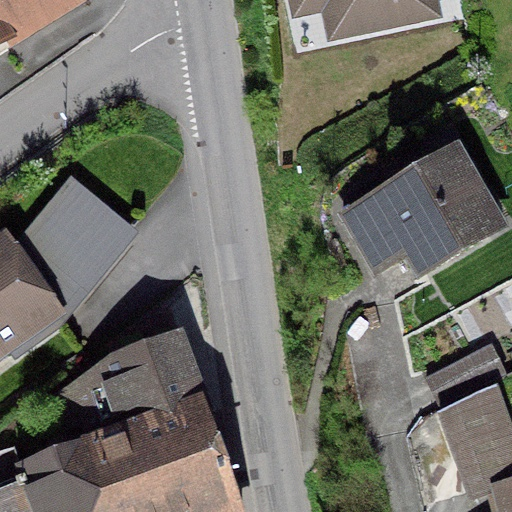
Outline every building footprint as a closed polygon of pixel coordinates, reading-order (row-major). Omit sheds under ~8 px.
[(0,0),(0,29),(46,0),(0,0)] [(321,0),(330,37),(428,17),(424,0),(321,0)] [(343,222),(358,248),(390,230),(415,274),(492,229),(451,160),(383,199),(373,182),(340,201),(350,218),(343,222)] [(86,194),(32,252),(0,271),(0,373),(79,324),(73,314),(139,243),(86,194)] [(235,511),(172,341),(109,363),(45,405),(55,434),(79,426),(88,448),(15,474),(19,483),(12,485),(14,491),(0,496),(0,511),(235,511)] [(423,385),(436,410),(501,376),(488,351),(423,385)] [(511,511),(511,490),(495,495),(499,511),(511,511)]
